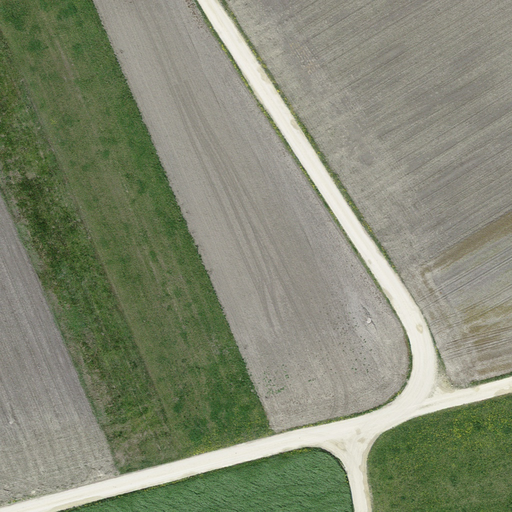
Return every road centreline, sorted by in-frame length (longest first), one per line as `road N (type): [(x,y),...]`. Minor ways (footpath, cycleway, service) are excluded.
road 1 (track): [(430,405),(423,342),(211,0)]
road 2 (track): [(341,428),(11,511)]
road 3 (motorway): [(511,445),(259,511)]
road 4 (track): [(511,382),(341,428)]
